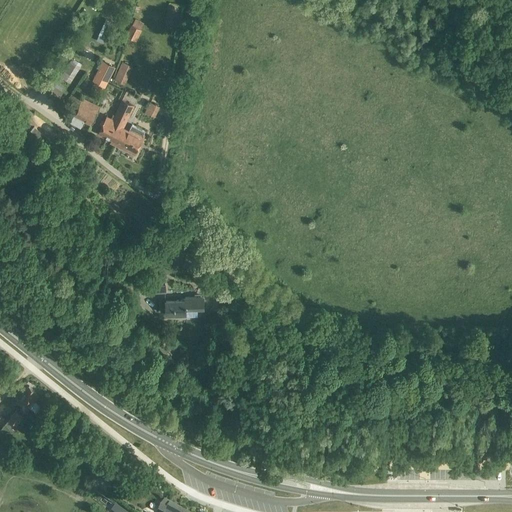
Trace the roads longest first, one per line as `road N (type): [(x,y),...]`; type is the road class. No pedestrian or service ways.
road 1 (unclassified): [(511,464),(324,471),(249,441),(235,419),(251,331),(237,277),(174,211),(23,98)]
road 2 (primary): [(253,476),(140,429),(0,326)]
road 3 (track): [(237,277),(296,324),(352,346),(511,348)]
road 4 (primary): [(505,497),(323,490)]
